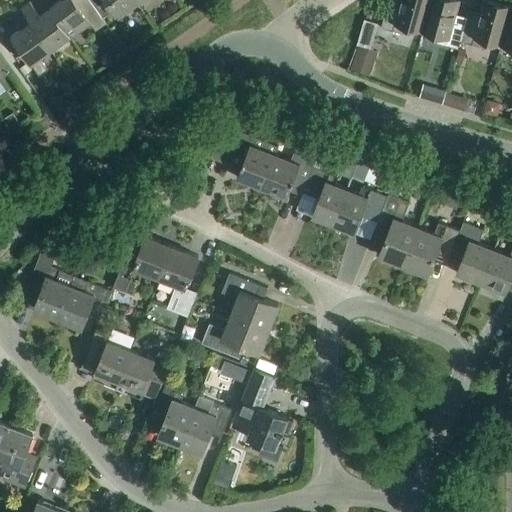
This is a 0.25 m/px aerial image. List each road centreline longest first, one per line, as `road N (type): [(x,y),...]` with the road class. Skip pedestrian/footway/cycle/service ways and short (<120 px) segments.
road 1 (tertiary): [(0,238),(221,52),(274,47)]
road 2 (residential): [(407,505),(462,373),(460,360),(448,343),(369,309),(344,313)]
road 3 (residential): [(0,327),(119,478),(185,511)]
road 4 (tertiary): [(274,47),(328,95),(511,156)]
road 5 (residential): [(344,313),(172,200)]
road 6 (residential): [(336,494),(323,439),(325,351),(344,313)]
